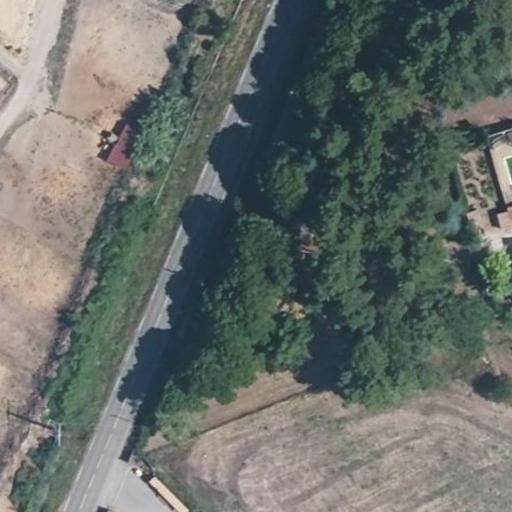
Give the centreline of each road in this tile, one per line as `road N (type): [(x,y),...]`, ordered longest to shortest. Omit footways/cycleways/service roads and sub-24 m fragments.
road 1 (tertiary): [(77,511),(295,0)]
road 2 (track): [(0,125),(25,90),(56,0)]
